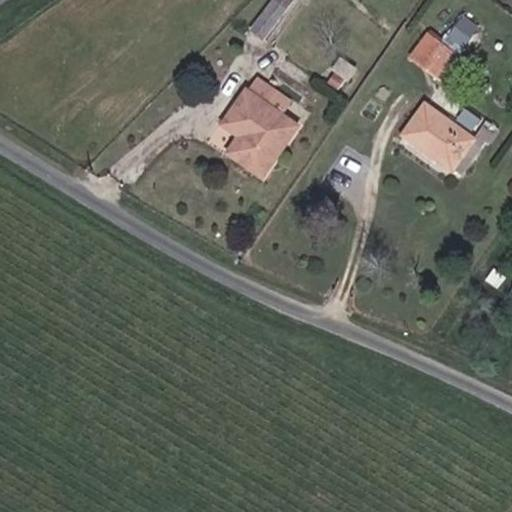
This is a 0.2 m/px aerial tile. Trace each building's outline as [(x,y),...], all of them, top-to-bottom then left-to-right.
[(267,40),(301,0),(272,0),(250,25),(267,40)] [(465,12),(446,38),(463,51),(483,25),(465,12)] [(462,53),(430,33),(414,57),(446,77),(462,53)] [(232,148),(267,172),(298,125),(248,91),(225,124),(241,135),(232,148)] [(406,136),(457,169),(477,137),(426,104),(406,136)]
